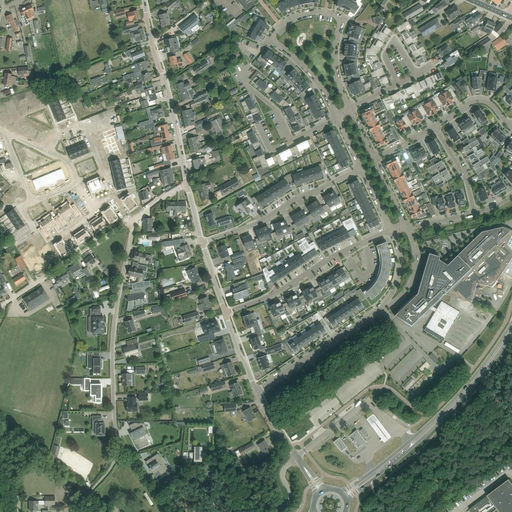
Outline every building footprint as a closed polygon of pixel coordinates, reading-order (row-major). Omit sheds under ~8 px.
[(166,6),(168,10),(176,4),(177,5),(181,2),(179,0),(177,0),(175,2),(174,0),(166,6)] [(250,0),(249,0),(242,6),(246,12),(254,5),(250,0)] [(285,0),(281,0),(279,1),(280,3),(285,11),(289,9),(285,0)] [(291,0),(285,0),(289,9),(294,7),(291,0)] [(345,9),(349,1),(346,0),(343,0),(340,8),(339,9),(341,10),(342,8),(345,9)] [(354,4),(355,2),(351,0),(349,0),(349,1),(345,9),(349,12),(350,12),(354,4)] [(435,7),(431,9),(434,14),(449,4),(449,3),(448,0),(447,1),(446,0),(443,0),(440,2),(440,3),(435,7)] [(278,8),(276,8),(279,12),(281,11),(282,14),(283,13),(286,12),(285,11),(280,3),(276,5),(278,8)] [(354,15),(359,7),(354,4),(350,12),(354,15)] [(403,14),(407,21),(424,10),(420,4),(403,14)] [(31,5),(25,8),(31,19),(34,18),(34,16),(32,12),(34,11),(33,9),(31,5)] [(455,6),(446,12),(448,16),(450,19),(450,20),(452,19),(460,14),(460,13),(460,12),(459,10),(458,10),(455,6)] [(25,8),(20,10),(22,15),(23,16),(22,16),(24,21),(27,20),(28,21),(31,19),(25,8)] [(128,8),(115,11),(115,12),(116,15),(116,16),(116,17),(125,15),(125,11),(129,10),(128,8)] [(131,13),(127,14),(129,21),(130,22),(129,22),(129,25),(134,24),(133,20),(139,19),(137,11),(131,12),(131,13)] [(159,15),(162,27),(170,25),(167,13),(159,15)] [(472,23),(474,26),(477,24),(480,21),(478,19),(481,17),(479,13),(472,17),(471,16),(464,21),(468,26),(472,23)] [(6,16),(8,23),(11,22),(15,32),(18,31),(12,14),(6,16)] [(179,27),(184,34),(191,29),(200,21),(194,15),(179,27)] [(382,20),(379,16),(372,18),(374,23),(378,26),(382,20)] [(255,21),(256,22),(266,29),(268,27),(268,26),(266,25),(267,23),(264,20),(262,21),(258,17),(255,21)] [(440,27),(435,18),(418,29),(423,38),(440,27)] [(459,25),(462,23),(459,19),(452,24),(456,30),(460,27),(459,25)] [(200,21),(191,29),(193,32),(202,25),(200,21)] [(403,41),(404,41),(415,34),(415,33),(411,36),(408,30),(407,31),(405,27),(409,24),(410,25),(407,21),(396,28),(400,35),(401,35),(404,40),(403,41)] [(492,31),(493,30),(495,24),(487,21),(485,25),(485,27),(483,31),(486,33),(488,29),(492,31)] [(256,22),(252,27),(262,33),(264,31),(265,32),(267,30),(266,29),(256,22)] [(349,26),(348,29),(349,30),(359,34),(360,34),(363,35),(364,33),(360,32),(361,28),(362,28),(362,27),(361,27),(361,26),(360,26),(360,25),(359,25),(359,26),(358,26),(358,27),(357,27),(351,24),(350,26),(349,26)] [(374,33),(372,37),(383,44),(388,36),(387,36),(391,30),(385,24),(381,31),(381,32),(379,36),(374,34),(375,33),(374,33)] [(477,24),(474,26),(470,29),(473,33),(480,28),(477,24)] [(495,24),(493,30),(494,31),(499,35),(504,29),(504,28),(504,27),(503,26),(502,26),(499,24),(497,27),(495,25),(495,24)] [(134,25),(120,29),(122,34),(136,30),(134,25)] [(262,33),(252,27),(249,32),(260,37),(262,33)] [(137,31),(130,33),(132,39),(135,38),(136,42),(140,41),(145,40),(142,29),(138,30),(137,30),(137,31)] [(348,29),(347,33),(348,33),(347,36),(352,38),(351,41),(356,43),(356,42),(359,34),(349,30),(348,29)] [(260,37),(249,32),(247,38),(257,42),(260,37)] [(411,53),(423,46),(419,49),(415,43),(413,40),(417,37),(417,38),(418,38),(415,34),(404,41),(408,48),(409,48),(412,53),(411,53)] [(376,55),(380,49),(383,44),(372,37),(376,39),(372,45),(373,45),(370,50),(366,50),(366,49),(365,55),(376,55)] [(492,43),(497,51),(507,44),(502,37),(492,43)] [(179,50),(178,42),(177,43),(176,38),(172,39),(165,40),(167,48),(170,47),(171,52),(179,50)] [(477,45),(480,50),(492,43),(488,38),(477,45)] [(220,48),(221,50),(232,42),(230,40),(220,48)] [(345,44),(344,50),(356,51),(357,43),(356,43),(351,41),(348,41),(349,41),(349,45),(345,44)] [(442,47),(437,51),(438,51),(438,52),(439,54),(440,54),(441,56),(444,55),(446,58),(452,53),(446,45),(445,42),(441,45),(442,47)] [(423,46),(411,53),(416,61),(416,60),(420,66),(427,62),(423,56),(422,56),(420,52),(425,50),(423,46)] [(135,48),(125,52),(127,57),(129,56),(132,56),(134,61),(136,61),(145,57),(142,49),(136,51),(135,48)] [(267,62),(272,54),(273,54),(268,50),(263,57),(261,55),(257,60),(260,62),(261,61),(266,64),(267,62)] [(358,60),(358,55),(356,55),(356,51),(344,50),(344,52),(342,51),(342,55),(343,56),(347,57),(348,57),(348,60),(357,60),(358,60)] [(446,58),(444,58),(447,62),(445,63),(447,67),(457,60),(455,57),(459,54),(457,50),(452,53),(446,58)] [(183,55),(188,65),(195,61),(189,51),(183,55)] [(271,65),(277,57),(272,54),(267,62),(271,65)] [(380,62),(377,57),(376,56),(376,55),(365,55),(365,61),(365,60),(370,60),(372,65),(371,65),(374,71),(370,73),(370,74),(382,68),(382,67),(381,68),(379,62),(380,62)] [(169,58),(171,65),(177,64),(178,67),(183,66),(182,62),(181,59),(176,60),(176,56),(169,58)] [(275,69),(281,60),(277,57),(271,65),(270,66),(275,69)] [(191,69),(196,75),(209,66),(205,60),(191,69)] [(285,71),(282,69),(286,63),(281,60),(275,69),(274,70),(279,73),(278,74),(281,76),(285,71)] [(357,69),(356,63),(357,63),(357,60),(348,60),(346,61),(347,64),(346,64),(346,65),(344,65),(345,71),(358,68),(357,69)] [(134,65),(136,68),(137,72),(141,71),(142,70),(147,69),(145,61),(134,65)] [(358,68),(345,71),(346,77),(347,77),(349,77),(350,80),(348,81),(360,77),(359,74),(358,74),(357,69),(358,69),(358,68)] [(382,68),(370,74),(372,78),(372,77),(376,75),(379,79),(378,80),(381,86),(388,83),(386,77),(386,76),(382,68)] [(288,82),(297,74),(293,69),(288,74),(285,71),(281,76),(283,79),(284,78),(288,82)] [(481,80),(485,81),(486,71),(480,71),(479,77),(472,78),(473,90),(481,89),(480,80),(481,80)] [(123,76),(124,80),(137,76),(136,72),(123,76)] [(134,84),(136,89),(143,87),(141,82),(151,79),(148,73),(139,76),(140,80),(137,81),(138,83),(134,84)] [(434,75),(425,79),(430,91),(435,89),(434,88),(434,89),(432,85),(437,82),(437,83),(444,79),(440,73),(434,75)] [(292,86),(301,78),(297,74),(288,82),(292,86)] [(457,82),(452,86),(460,97),(467,92),(464,88),(465,87),(468,86),(461,76),(456,80),(457,82)] [(502,84),(504,77),(500,76),(499,79),(497,79),(497,78),(489,77),(487,90),(495,91),(496,82),(498,82),(498,83),(502,84)] [(99,77),(91,80),(93,85),(101,82),(99,77)] [(263,83),(256,77),(255,78),(253,80),(252,81),(259,88),(263,83)] [(348,88),(350,91),(362,85),(360,80),(361,80),(360,77),(348,81),(350,81),(351,84),(349,85),(350,87),(348,88)] [(297,89),(304,82),(301,78),(292,86),(296,90),(297,89)] [(419,82),(410,86),(416,98),(420,96),(420,95),(419,96),(417,92),(422,89),(423,90),(428,87),(430,91),(425,79),(425,80),(419,82)] [(192,89),(189,82),(184,83),(183,82),(176,85),(180,94),(187,92),(187,91),(191,90),(192,89)] [(303,91),(309,86),(305,82),(304,82),(297,89),(301,93),(298,95),(301,98),(306,94),(303,91)] [(271,89),(263,83),(259,88),(267,94),(271,89)] [(365,91),(362,85),(350,91),(352,94),(353,94),(354,96),(357,94),(358,96),(364,93),(363,91),(365,91)] [(405,88),(396,93),(402,105),(406,103),(406,102),(405,103),(403,98),(408,96),(408,97),(414,94),(416,98),(410,86),(411,87),(405,89),(405,88)] [(502,88),(507,94),(510,91),(504,86),(502,88)] [(144,93),(145,96),(155,93),(153,87),(144,90),(143,87),(136,89),(137,92),(140,91),(141,94),(144,93)] [(278,95),(281,92),(277,88),(274,92),(271,89),(267,94),(274,100),(278,95)] [(446,92),(443,94),(450,105),(452,104),(452,103),(452,102),(454,101),(452,98),(456,96),(450,88),(447,90),(448,92),(446,93),(446,92)] [(187,92),(180,94),(183,101),(193,97),(193,95),(194,94),(192,89),(191,90),(187,91),(187,92)] [(149,106),(148,102),(157,99),(155,93),(145,96),(145,97),(142,97),(144,101),(140,102),(142,108),(149,106)] [(402,105),(396,93),(391,96),(390,95),(381,100),(387,112),(391,109),(389,105),(393,103),(394,104),(400,101),(402,105)] [(253,102),(248,94),(245,95),(243,96),(245,101),(241,103),(243,107),(253,102)] [(308,104),(317,100),(314,95),(308,98),(306,94),(301,98),(302,101),(303,100),(306,105),(308,104)] [(438,96),(435,98),(440,106),(442,104),(444,107),(446,106),(447,106),(448,106),(450,105),(443,94),(440,96),(439,97),(438,96)] [(285,102),(278,95),(274,100),(282,106),(286,102),(285,102)] [(36,96),(29,99),(33,108),(37,107),(37,106),(39,105),(36,96)] [(190,104),(191,107),(209,99),(208,96),(205,97),(190,104)] [(431,101),(428,103),(434,114),(436,113),(436,112),(437,112),(437,111),(439,110),(437,107),(440,106),(435,98),(432,100),(433,101),(431,102),(431,101)] [(29,99),(24,101),(28,110),(33,108),(29,99)] [(317,100),(308,104),(310,109),(319,105),(317,100)] [(24,101),(20,103),(24,112),(28,110),(24,101)] [(59,101),(50,104),(52,109),(61,105),(59,101)] [(257,111),(253,102),(243,107),(245,112),(249,109),(252,114),(257,111)] [(290,108),(288,104),(286,102),(282,106),(283,107),(286,115),(294,111),(294,112),(297,110),(294,106),(290,108)] [(422,106),(419,107),(424,115),(427,114),(429,116),(430,115),(431,116),(431,115),(432,115),(434,114),(428,103),(424,105),(425,106),(423,107),(422,106)] [(61,105),(52,109),(54,114),(63,110),(61,105)] [(310,115),(321,110),(319,105),(310,109),(308,110),(310,115)] [(150,108),(153,117),(157,116),(157,118),(164,116),(162,109),(158,110),(157,106),(158,106),(157,106),(150,108)] [(360,112),(363,117),(373,112),(370,107),(369,107),(368,107),(367,108),(366,109),(360,112)] [(415,111),(412,113),(419,124),(421,122),(422,121),(421,121),(423,119),(422,117),(424,115),(419,107),(417,109),(417,110),(416,111),(415,111)] [(475,112),(473,114),(480,124),(480,123),(481,124),(482,126),(483,127),(488,123),(486,119),(485,117),(485,116),(483,112),(482,113),(478,108),(474,111),(475,112)] [(184,119),(193,117),(191,109),(188,110),(182,111),(184,119)] [(63,110),(54,114),(55,118),(64,114),(63,110)] [(313,120),(324,115),(322,110),(321,110),(310,115),(313,120)] [(261,120),(257,111),(252,114),(256,123),(261,120)] [(296,121),(293,115),(295,114),(294,112),(294,111),(286,115),(291,124),(296,121)] [(9,112),(0,115),(0,117),(1,120),(4,119),(5,120),(8,119),(8,118),(10,117),(9,112)] [(364,120),(365,122),(375,118),(372,113),(373,112),(363,117),(364,117),(365,119),(364,120)] [(407,115),(404,117),(409,125),(412,123),(413,126),(415,124),(415,125),(416,125),(417,125),(419,124),(412,113),(409,115),(408,116),(407,115)] [(64,114),(55,118),(57,123),(66,119),(64,114)] [(12,122),(9,129),(19,133),(23,124),(25,118),(23,117),(20,122),(16,120),(15,123),(12,122)] [(195,125),(194,121),(193,117),(184,119),(185,127),(190,126),(191,125),(195,125)] [(211,122),(210,122),(216,133),(217,132),(221,131),(221,130),(225,128),(220,118),(220,117),(217,118),(215,120),(211,122)] [(409,125),(404,117),(401,118),(402,120),(396,123),(397,125),(398,127),(397,127),(398,129),(399,129),(400,131),(401,133),(402,133),(403,133),(404,132),(405,131),(408,130),(406,128),(407,128),(406,126),(409,125)] [(465,118),(462,120),(471,132),(472,132),(475,129),(473,126),(474,125),(473,124),(473,123),(473,122),(472,123),(468,117),(466,119),(465,118)] [(209,122),(207,118),(197,122),(199,127),(204,125),(209,122)] [(368,127),(378,122),(377,122),(375,118),(365,122),(366,124),(367,124),(368,126),(368,127)] [(140,127),(145,126),(153,123),(152,119),(139,123),(140,127)] [(298,125),(303,123),(301,119),(296,121),(291,124),(295,133),(300,130),(298,125)] [(471,132),(462,120),(459,122),(460,123),(458,125),(462,130),(461,130),(462,131),(463,131),(464,133),(464,132),(467,135),(470,133),(471,132)] [(23,124),(19,133),(24,135),(26,130),(30,132),(34,122),(30,121),(28,126),(23,124)] [(34,122),(30,132),(33,134),(31,139),(36,141),(41,132),(35,130),(38,124),(34,122)] [(368,127),(370,132),(380,127),(378,122),(368,127)] [(161,133),(168,131),(166,125),(156,127),(157,134),(161,133)] [(121,126),(115,128),(119,140),(124,139),(121,126)] [(41,132),(36,141),(41,144),(44,139),(48,141),(50,136),(45,134),(47,128),(43,127),(41,132)] [(372,135),(373,137),(382,133),(380,128),(380,127),(370,132),(371,132),(372,134),(372,135)] [(105,138),(100,140),(103,147),(116,142),(113,137),(117,135),(115,132),(116,132),(114,128),(102,133),(104,137),(105,137),(105,138)] [(255,136),(251,128),(241,132),(243,137),(248,135),(250,139),(255,136)] [(455,142),(456,144),(460,141),(459,139),(460,138),(453,128),(451,130),(450,128),(446,131),(449,136),(448,137),(450,140),(451,140),(452,141),(452,140),(453,142),(455,142)] [(492,143),(494,140),(502,132),(499,129),(498,130),(496,129),(492,134),(491,133),(490,134),(491,135),(490,136),(490,137),(488,140),(491,142),(492,143)] [(336,135),(334,130),(325,134),(327,139),(336,135)] [(153,139),(154,145),(162,144),(161,140),(169,138),(168,131),(161,133),(162,137),(160,138),(160,137),(153,139)] [(494,140),(499,145),(500,143),(501,143),(502,143),(501,142),(506,137),(504,136),(505,135),(502,132),(494,140)] [(375,142),(385,137),(384,138),(382,133),(373,137),(374,139),(376,142),(375,142)] [(338,140),(336,135),(327,139),(330,144),(338,140)] [(259,145),(255,136),(250,139),(254,148),(259,145)] [(188,139),(189,145),(199,143),(198,137),(195,137),(188,139)] [(385,137),(375,142),(378,147),(383,145),(384,145),(386,144),(386,143),(387,143),(385,137)] [(304,149),(308,147),(311,151),(315,149),(310,139),(301,143),(304,149)] [(427,144),(433,154),(434,154),(436,156),(440,154),(438,151),(440,151),(438,149),(439,148),(439,147),(437,143),(436,144),(433,139),(429,141),(430,142),(427,144)] [(332,149),(340,145),(338,140),(330,144),(332,149)] [(475,152),(472,148),(479,144),(477,140),(471,143),(468,145),(465,147),(463,148),(465,152),(464,153),(467,157),(467,158),(468,157),(475,153),(475,152)] [(116,142),(103,147),(106,154),(113,151),(115,155),(120,153),(116,142)] [(199,143),(189,145),(191,152),(198,150),(197,150),(201,149),(199,143)] [(304,149),(301,143),(292,148),(295,153),(304,149)] [(85,144),(81,146),(84,155),(89,153),(85,144)] [(161,148),(162,155),(172,153),(171,146),(168,146),(168,145),(164,146),(164,147),(162,148),(162,144),(154,145),(151,146),(152,150),(161,148)] [(208,144),(203,147),(206,154),(211,152),(213,152),(208,144)] [(264,154),(259,145),(254,148),(258,157),(264,154)] [(343,149),(340,145),(332,149),(334,153),(343,149)] [(81,146),(76,148),(80,157),(84,155),(81,146)] [(419,147),(416,149),(422,161),(427,158),(426,156),(425,154),(426,153),(425,152),(425,153),(422,147),(420,148),(419,147)] [(76,148),(72,149),(76,158),(80,157),(76,148)] [(286,157),(295,153),(292,148),(284,152),(286,157)] [(467,158),(466,158),(467,160),(468,159),(469,158),(470,161),(469,161),(472,166),(473,166),(473,165),(480,161),(477,157),(484,153),(482,148),(475,152),(475,153),(468,157),(467,158)] [(72,149),(67,151),(71,160),(76,158),(72,149)] [(345,154),(343,149),(334,153),(337,158),(345,154)] [(422,161),(416,149),(412,151),(413,152),(411,153),(414,159),(413,159),(414,160),(415,162),(416,161),(418,165),(423,163),(422,161)] [(282,159),(286,157),(284,152),(275,156),(278,161),(277,162),(280,166),(284,164),(282,159)] [(172,153),(162,155),(164,162),(174,159),(172,153)] [(269,166),(266,160),(264,154),(258,157),(252,159),(254,163),(259,161),(263,169),(263,168),(266,167),(269,166)] [(347,159),(345,154),(337,158),(339,163),(347,159)] [(278,161),(275,156),(266,160),(269,166),(277,162),(278,161)] [(483,165),(489,161),(489,160),(487,157),(480,161),(473,165),(473,166),(475,169),(474,170),(477,175),(477,174),(480,173),(483,171),(485,170),(483,165)] [(198,160),(193,161),(195,169),(200,168),(202,168),(202,167),(201,163),(205,162),(206,162),(205,158),(200,159),(198,160)] [(385,162),(387,168),(397,163),(395,158),(393,158),(391,159),(391,160),(385,162)] [(339,172),(344,170),(342,168),(350,164),(348,159),(347,159),(339,163),(337,164),(339,169),(338,170),(339,172)] [(447,169),(444,165),(443,165),(441,161),(438,163),(435,164),(432,166),(427,169),(429,174),(436,170),(439,174),(446,170),(447,169)] [(323,176),(321,171),(324,169),(322,163),(318,165),(319,167),(314,169),(317,178),(323,176)] [(389,171),(390,173),(399,168),(397,164),(397,163),(387,168),(388,168),(389,170),(389,171)] [(36,179),(32,181),(36,191),(48,187),(49,188),(52,186),(53,187),(55,186),(54,184),(66,179),(62,169),(58,171),(57,168),(54,169),(55,172),(50,174),(49,171),(46,172),(47,174),(46,174),(46,173),(43,174),(44,176),(39,179),(38,176),(35,177),(36,179)] [(159,171),(161,178),(172,175),(171,168),(164,169),(164,170),(159,171)] [(392,178),(402,173),(401,173),(399,168),(390,173),(391,175),(392,175),(393,177),(392,178)] [(504,175),(511,183),(511,184),(511,183),(511,171),(511,172),(510,170),(509,171),(507,168),(503,172),(505,174),(504,175)] [(309,170),(312,180),(317,178),(314,169),(309,170)] [(303,172),(306,182),(312,180),(309,170),(303,172)] [(448,174),(446,170),(439,174),(434,176),(432,178),(434,182),(441,178),(442,180),(444,183),(452,178),(449,173),(449,174),(448,174)] [(298,174),(301,183),(306,182),(303,172),(298,174)] [(392,178),(395,183),(404,178),(402,173),(392,178)] [(290,181),(293,180),(295,185),(301,183),(298,174),(292,176),(292,174),(287,175),(290,181)] [(172,175),(161,178),(162,185),(167,184),(174,183),(172,175)] [(290,181),(287,175),(283,178),(284,180),(280,183),(285,191),(290,188),(287,183),(290,181)] [(494,179),(493,180),(501,193),(504,191),(503,190),(505,189),(502,183),(503,182),(502,181),(501,182),(500,180),(497,177),(494,179)] [(396,186),(397,188),(406,184),(404,179),(404,178),(395,183),(396,185),(396,186)] [(99,179),(93,181),(98,192),(106,189),(104,183),(101,184),(99,179)] [(220,190),(223,195),(240,185),(237,180),(220,190)] [(352,189),(360,185),(358,180),(355,181),(351,183),(347,185),(350,190),(352,189)] [(501,193),(493,180),(492,180),(488,183),(490,186),(491,188),(490,189),(491,190),(491,189),(495,195),(497,194),(497,195),(501,193)] [(90,188),(85,191),(89,196),(98,192),(93,181),(88,183),(90,188)] [(213,197),(213,194),(208,195),(207,188),(211,187),(210,183),(206,184),(206,183),(198,185),(202,201),(209,199),(209,198),(213,197)] [(275,186),(280,194),(285,191),(280,183),(275,186)] [(399,190),(400,193),(409,189),(406,184),(397,188),(398,190),(399,190)] [(362,190),(360,185),(352,189),(354,194),(362,190)] [(280,194),(275,186),(270,189),(275,197),(280,194)] [(485,199),(487,198),(483,187),(476,190),(477,192),(476,192),(477,193),(476,193),(477,198),(479,197),(481,202),(485,201),(485,199)] [(12,189),(5,196),(11,205),(16,201),(17,202),(24,200),(20,190),(13,192),(12,189)] [(275,197),(270,189),(265,192),(271,201),(275,197)] [(409,189),(400,193),(401,195),(401,196),(402,198),(411,194),(411,193),(409,189)] [(365,195),(362,190),(354,194),(356,199),(365,195)] [(139,193),(141,200),(147,199),(145,191),(139,193)] [(332,191),(329,193),(329,194),(328,194),(335,205),(336,206),(344,201),(340,196),(337,197),(334,191),(333,192),(332,191)] [(260,195),(266,204),(271,201),(265,192),(260,195)] [(458,192),(452,193),(455,207),(453,200),(456,199),(458,206),(461,205),(461,206),(465,205),(464,204),(465,204),(464,201),(465,201),(464,197),(463,197),(462,193),(458,194),(458,192)] [(128,195),(122,200),(123,202),(124,202),(130,210),(129,210),(130,211),(136,206),(132,200),(136,197),(133,193),(129,196),(128,195)] [(411,194),(402,198),(404,203),(405,203),(413,199),(414,199),(414,198),(412,193),(411,193),(411,194)] [(448,194),(442,195),(445,209),(443,202),(447,201),(448,208),(451,207),(451,208),(455,208),(454,207),(455,207),(452,193),(451,193),(452,196),(449,197),(448,194)] [(327,211),(330,209),(335,205),(328,194),(328,195),(327,194),(323,196),(324,197),(323,198),(327,204),(324,206),(327,211)] [(266,204),(260,195),(256,198),(254,196),(252,198),(255,204),(258,202),(261,207),(266,204)] [(359,204),(367,200),(365,195),(356,199),(359,204)] [(445,209),(442,195),(442,198),(439,199),(438,196),(432,198),(433,206),(437,205),(438,210),(441,210),(441,211),(445,210),(445,209)] [(413,199),(405,203),(406,205),(406,206),(407,208),(416,204),(418,203),(416,198),(414,199),(413,199)] [(109,209),(103,213),(110,223),(116,219),(112,213),(118,209),(113,199),(106,204),(109,209)] [(247,200),(243,203),(236,207),(243,217),(244,216),(245,216),(246,215),(245,215),(248,213),(251,211),(249,209),(252,207),(247,200)] [(361,209),(369,205),(367,200),(359,204),(361,209)] [(312,204),(319,216),(327,211),(324,206),(321,207),(318,201),(315,202),(312,204)] [(177,211),(177,202),(166,202),(166,211),(172,211),(172,216),(177,216),(177,211)] [(186,211),(186,202),(177,202),(177,211),(186,211)] [(67,204),(62,207),(69,217),(73,214),(77,219),(80,216),(74,206),(70,209),(67,204)] [(312,221),(319,216),(312,204),(307,208),(311,214),(308,215),(312,221)] [(416,204),(407,208),(408,210),(409,210),(409,211),(410,213),(418,209),(416,204)] [(363,213),(372,210),(369,205),(361,209),(363,213)] [(57,210),(61,215),(57,218),(65,229),(69,226),(64,220),(69,217),(62,207),(58,210),(57,210)] [(410,213),(409,213),(412,218),(417,216),(418,218),(426,216),(424,212),(421,213),(419,208),(418,209),(410,213)] [(14,209),(6,214),(8,218),(16,213),(14,209)] [(374,214),(372,210),(363,213),(366,218),(374,214)] [(297,213),(296,214),(298,217),(303,226),(312,221),(308,215),(305,217),(302,211),(301,211),(300,211),(297,213)] [(16,213),(8,218),(11,222),(19,217),(16,213)] [(219,227),(231,223),(231,222),(234,221),(232,216),(229,217),(229,216),(225,218),(215,221),(212,213),(205,215),(208,227),(210,226),(215,225),(216,224),(215,222),(217,222),(219,227)] [(296,214),(291,217),(295,224),(292,225),(295,231),(303,226),(298,217),(296,214)] [(376,219),(374,214),(366,218),(368,223),(376,219)] [(49,216),(44,219),(51,229),(55,226),(59,231),(63,229),(56,219),(53,221),(49,216)] [(19,217),(11,222),(14,226),(22,221),(19,217)] [(151,227),(151,218),(143,219),(143,231),(152,231),(151,227)] [(351,218),(342,222),(344,227),(349,237),(356,234),(354,231),(357,230),(351,218)] [(40,222),(39,223),(43,228),(40,230),(47,241),(51,238),(47,232),(51,229),(44,219),(40,222)] [(97,219),(86,226),(89,230),(94,227),(96,231),(97,231),(105,225),(101,219),(98,221),(97,219)] [(374,227),(379,224),(376,219),(368,223),(366,224),(370,232),(375,230),(374,227)] [(22,221),(14,226),(17,230),(25,225),(22,221)] [(279,223),(281,226),(284,236),(293,233),(291,227),(288,228),(285,221),(279,223)] [(275,239),(284,236),(281,226),(279,223),(279,222),(275,224),(273,225),(276,232),(273,233),(275,239)] [(268,227),(265,228),(265,227),(261,228),(261,229),(266,242),(275,239),(273,233),(270,234),(268,227)] [(344,227),(340,229),(345,239),(349,237),(344,227)] [(417,294),(394,316),(411,326),(412,325),(429,308),(431,306),(444,294),(471,303),(473,297),(475,290),(476,284),(491,287),(497,280),(502,273),(511,279),(511,278),(511,257),(511,256),(511,231),(502,227),(481,232),(447,265),(430,254),(417,294)] [(261,229),(256,231),(258,238),(255,239),(256,241),(257,245),(266,242),(261,229)] [(340,229),(335,232),(340,241),(345,239),(340,229)] [(76,233),(69,238),(72,242),(76,239),(79,243),(88,237),(84,230),(77,235),(76,233)] [(335,232),(330,234),(335,244),(340,241),(335,232)] [(330,234),(326,236),(331,246),(335,244),(330,234)] [(255,251),(259,249),(257,245),(256,241),(253,242),(250,235),(242,238),(246,248),(251,246),(255,251)] [(326,236),(321,238),(326,248),(331,246),(326,236)] [(62,241),(55,245),(62,255),(64,254),(68,252),(68,251),(64,245),(69,242),(66,238),(62,241)] [(303,238),(300,240),(301,242),(302,243),(311,257),(317,253),(316,251),(318,249),(315,244),(310,247),(309,245),(305,240),(303,238)] [(321,238),(316,241),(321,251),(326,248),(321,238)] [(180,239),(164,242),(165,247),(174,246),(179,259),(183,258),(184,259),(191,256),(189,251),(190,251),(190,250),(189,251),(189,249),(189,248),(188,248),(188,247),(187,245),(186,245),(183,246),(180,239)] [(380,269),(378,276),(375,282),(371,288),(366,292),(363,287),(356,291),(362,300),(368,296),(371,300),(375,297),(378,294),(381,291),(383,287),(385,284),(387,280),(389,276),(390,271),(390,267),(391,263),(390,258),(390,254),(389,250),(387,245),(386,242),(375,246),(377,250),(379,250),(380,256),(381,263),(380,269)] [(302,243),(298,245),(304,253),(300,255),(305,262),(311,257),(302,243)] [(229,256),(225,245),(222,246),(221,245),(218,246),(218,247),(217,247),(221,259),(229,256)] [(144,259),(145,254),(134,252),(133,259),(138,260),(137,262),(147,264),(147,263),(150,264),(151,260),(148,259),(146,258),(146,259),(144,259)] [(299,254),(295,257),(300,265),(305,262),(300,255),(299,254)] [(83,260),(88,267),(96,262),(91,255),(83,260)] [(294,255),(290,258),(296,267),(300,265),(295,257),(294,255)] [(15,259),(22,270),(27,267),(20,256),(15,259)] [(28,258),(24,261),(31,273),(36,270),(37,271),(48,264),(43,256),(31,263),(28,258)] [(233,264),(225,268),(229,280),(236,277),(233,271),(241,268),(240,266),(246,264),(243,256),(232,260),(233,264)] [(290,258),(285,261),(292,270),(296,267),(290,258)] [(251,263),(253,269),(256,268),(259,275),(263,273),(259,261),(251,263)] [(285,261),(281,263),(282,265),(287,273),(292,270),(285,261)] [(90,275),(86,268),(83,269),(83,270),(82,270),(81,268),(78,263),(68,268),(72,274),(72,275),(74,278),(78,276),(78,275),(79,275),(84,272),(87,277),(90,275)] [(131,268),(129,276),(138,277),(137,283),(144,282),(144,278),(141,277),(142,271),(146,272),(148,266),(138,264),(137,269),(131,268)] [(282,265),(278,268),(283,276),(287,273),(282,265)] [(104,272),(110,278),(113,275),(104,266),(101,268),(104,271),(104,272)] [(189,270),(186,271),(188,275),(189,279),(191,279),(193,284),(196,283),(201,281),(195,267),(191,269),(189,270)] [(266,267),(262,270),(264,273),(265,278),(267,283),(271,280),(272,283),(278,279),(272,270),(269,272),(266,267)] [(277,267),(272,270),(278,279),(283,276),(278,268),(277,267)] [(337,271),(343,282),(351,277),(347,271),(345,273),(341,268),(337,271)] [(62,281),(68,277),(64,271),(56,275),(58,278),(55,280),(59,286),(63,284),(62,281)] [(337,283),(338,285),(343,282),(337,271),(336,271),(337,272),(332,275),(337,283)] [(12,280),(16,285),(26,279),(22,274),(12,280)] [(86,284),(87,285),(93,283),(92,281),(93,280),(91,275),(84,278),(87,283),(87,284),(86,284)] [(337,283),(332,275),(328,278),(333,285),(337,283)] [(333,285),(328,278),(323,280),(329,290),(334,287),(333,285)] [(239,287),(232,290),(233,292),(234,292),(234,293),(233,294),(234,297),(233,297),(235,301),(239,300),(239,299),(243,297),(243,296),(248,295),(246,289),(248,289),(246,285),(245,280),(238,282),(239,287)] [(329,290),(323,280),(318,283),(322,289),(319,291),(322,297),(326,294),(325,293),(329,290)] [(137,283),(136,283),(137,289),(132,290),(130,290),(129,296),(128,296),(127,301),(128,301),(127,310),(133,308),(134,300),(135,300),(136,305),(143,304),(142,299),(144,298),(144,292),(143,288),(145,288),(144,284),(150,283),(150,281),(145,282),(143,282),(137,283)] [(307,289),(313,301),(322,297),(319,291),(316,293),(313,286),(308,289),(307,288),(307,289)] [(49,299),(42,287),(23,299),(29,308),(43,299),(45,302),(49,299)] [(170,294),(172,301),(187,296),(185,289),(170,294)] [(302,299),(305,305),(313,301),(307,289),(302,291),(305,298),(302,299)] [(91,293),(94,300),(99,298),(96,290),(91,293)] [(291,296),(297,309),(305,305),(302,299),(299,300),(296,294),(291,296)] [(286,307),(288,312),(289,315),(293,313),(292,311),(297,309),(291,296),(285,299),(288,305),(286,307)] [(199,300),(201,304),(203,311),(211,308),(207,297),(199,300)] [(363,307),(357,297),(352,301),(353,302),(358,309),(358,310),(363,307)] [(435,312),(424,330),(442,341),(460,312),(441,301),(437,309),(431,306),(429,308),(435,312)] [(275,304),(274,304),(280,316),(288,312),(286,307),(283,308),(280,302),(275,304)] [(358,309),(353,302),(349,304),(354,312),(358,309)] [(280,316),(274,304),(269,306),(272,313),(269,314),(272,320),(280,316)] [(354,312),(349,304),(344,307),(350,315),(354,312)] [(104,323),(104,317),(99,317),(99,315),(100,315),(100,307),(93,307),(93,309),(90,309),(90,317),(89,317),(89,323),(93,323),(93,333),(104,333),(104,327),(104,326),(104,324),(104,323)] [(350,315),(344,307),(340,310),(345,318),(350,315)] [(146,316),(144,310),(134,314),(135,319),(146,316)] [(345,318),(340,310),(336,313),(341,321),(345,318)] [(183,316),(185,323),(199,318),(197,312),(183,316)] [(341,321),(336,313),(332,316),(337,323),(341,321)] [(263,329),(260,319),(257,320),(253,321),(251,314),(242,317),(244,323),(243,323),(245,328),(246,327),(247,329),(252,327),(254,332),(254,333),(255,332),(261,330),(263,329)] [(337,323),(332,316),(330,314),(323,319),(326,324),(329,322),(332,327),(337,324),(337,323)] [(136,331),(132,319),(125,322),(126,326),(127,329),(128,333),(136,331)] [(325,325),(322,319),(314,324),(316,326),(321,334),(321,335),(326,331),(323,327),(325,325)] [(220,320),(206,325),(211,339),(219,336),(218,332),(223,329),(220,320)] [(321,334),(316,326),(311,329),(316,337),(321,334)] [(316,337),(311,329),(307,332),(312,340),(316,337)] [(255,337),(250,339),(252,343),(251,344),(254,350),(259,348),(260,351),(266,349),(265,346),(262,347),(258,337),(261,335),(260,332),(254,334),(255,337)] [(312,340),(307,332),(302,335),(307,343),(312,340)] [(307,343),(302,335),(298,338),(303,346),(307,343)] [(138,349),(138,348),(138,344),(137,344),(137,338),(126,341),(127,347),(123,348),(125,356),(137,352),(138,349)] [(303,346),(298,338),(293,341),(298,349),(303,346)] [(298,349),(293,341),(292,339),(285,344),(288,350),(291,348),(294,353),(299,350),(299,349),(298,349)] [(224,353),(228,352),(223,340),(215,343),(219,355),(219,354),(220,356),(224,354),(224,353)] [(444,345),(458,353),(459,350),(446,342),(444,345)] [(280,344),(265,349),(267,355),(282,349),(280,344)] [(96,352),(87,352),(87,368),(93,368),(93,374),(101,374),(101,368),(102,368),(102,361),(101,361),(101,358),(96,358),(96,355),(96,352)] [(266,355),(257,358),(262,371),(270,367),(266,355)] [(209,357),(198,361),(199,365),(211,362),(209,357)] [(213,362),(202,366),(204,372),(215,368),(213,362)] [(223,364),(220,365),(221,369),(225,368),(228,377),(235,374),(231,362),(223,364)] [(130,373),(122,374),(123,386),(131,386),(130,373)] [(226,387),(224,381),(210,386),(212,391),(226,387)] [(237,382),(230,385),(232,392),(233,392),(235,396),(243,394),(241,389),(240,389),(237,382)] [(101,399),(101,384),(85,384),(85,391),(91,391),(91,395),(96,395),(96,399),(101,399)] [(129,403),(126,403),(127,412),(137,411),(137,402),(136,403),(136,397),(128,397),(129,403)] [(242,412),(248,422),(256,418),(250,407),(242,412)] [(373,414),(366,419),(384,442),(391,437),(373,414)] [(104,435),(104,424),(104,423),(101,423),(101,421),(101,416),(92,416),(92,421),(96,421),(96,435),(100,435),(100,437),(104,437),(104,435)] [(134,423),(129,425),(132,432),(130,434),(135,445),(137,444),(140,449),(149,444),(144,435),(147,434),(145,429),(147,428),(144,423),(134,423)] [(348,436),(357,448),(366,442),(356,430),(348,436)] [(333,442),(341,451),(344,449),(346,448),(339,438),(337,439),(333,442)] [(265,440),(257,445),(264,456),(272,451),(265,440)] [(238,450),(241,455),(255,447),(252,442),(238,450)] [(189,453),(189,459),(194,459),(194,462),(202,462),(202,459),(205,459),(205,453),(202,453),(202,447),(194,447),(194,453),(189,453)] [(158,454),(145,462),(148,466),(147,466),(150,470),(151,470),(154,475),(159,472),(161,475),(169,470),(158,454)] [(469,510),(470,511),(511,511),(511,483),(509,480),(469,510)] [(45,505),(55,505),(55,497),(45,497),(45,505)] [(38,501),(29,501),(30,511),(38,510),(38,504),(38,501)]
